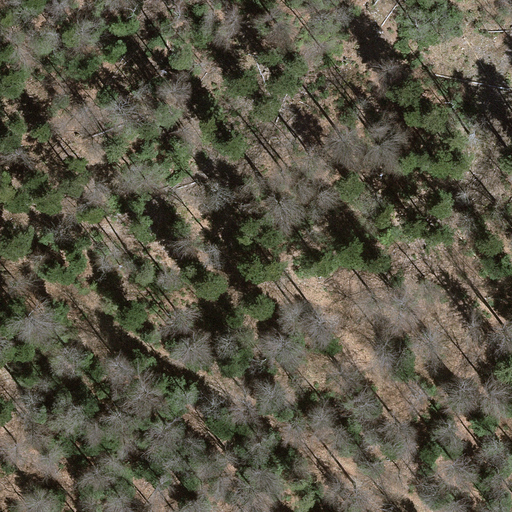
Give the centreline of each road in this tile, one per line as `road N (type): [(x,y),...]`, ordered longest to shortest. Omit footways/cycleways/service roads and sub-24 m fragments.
road 1 (track): [(0,208),(175,250),(355,314),(511,338)]
road 2 (track): [(425,511),(0,249)]
